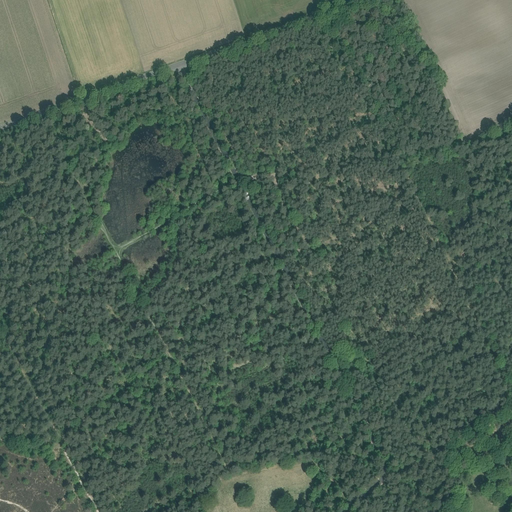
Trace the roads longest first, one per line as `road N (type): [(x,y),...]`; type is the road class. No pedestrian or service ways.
road 1 (unclassified): [(348,511),(380,480),(381,454),(178,64)]
road 2 (unclassified): [(178,64),(362,0)]
road 3 (unclassified): [(0,127),(178,64)]
road 4 (track): [(380,480),(511,389)]
road 5 (track): [(239,183),(277,171),(301,236),(301,246),(279,259)]
